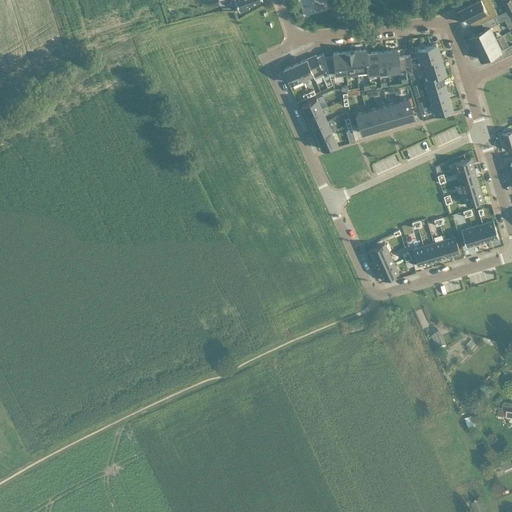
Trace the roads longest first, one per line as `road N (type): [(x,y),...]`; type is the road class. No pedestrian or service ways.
road 1 (residential): [(294,37),(446,24),(468,81)]
road 2 (residential): [(294,37),(269,66),(330,200)]
road 3 (residential): [(330,200),(483,133)]
road 4 (residential): [(511,256),(375,295)]
